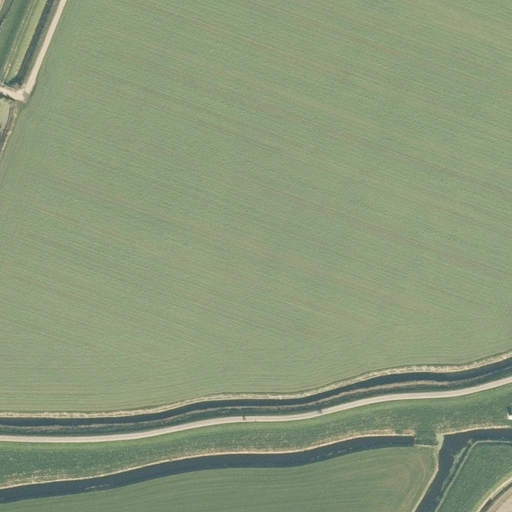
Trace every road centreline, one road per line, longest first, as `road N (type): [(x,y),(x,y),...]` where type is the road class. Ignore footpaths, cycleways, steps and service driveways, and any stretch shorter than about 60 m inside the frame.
road 1 (unclassified): [(0,438),(110,439),(511,379)]
road 2 (track): [(0,90),(23,99),(62,0)]
